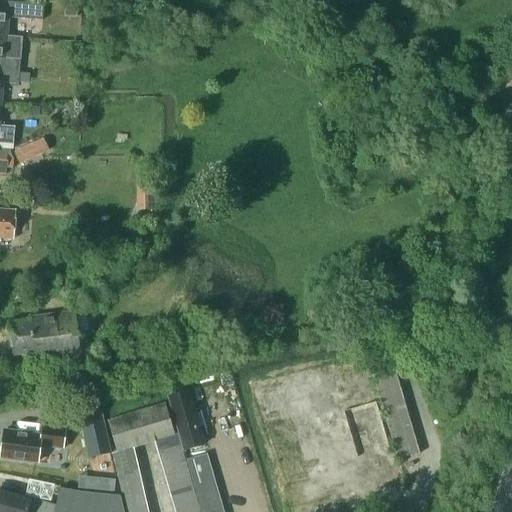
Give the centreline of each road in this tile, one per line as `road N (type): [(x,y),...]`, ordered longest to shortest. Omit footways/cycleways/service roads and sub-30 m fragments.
road 1 (track): [(400,347),(429,443),(417,511)]
road 2 (track): [(216,390),(255,511)]
